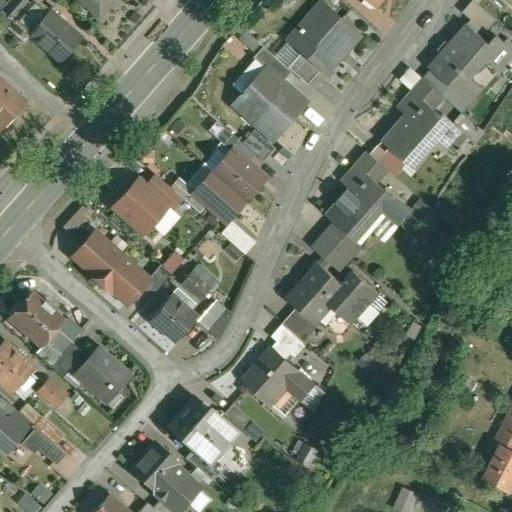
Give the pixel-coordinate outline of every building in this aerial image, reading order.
[(34,5),(28,0),(0,0),(0,7),(15,21),(18,23),(34,5)] [(82,37),(41,0),(35,6),(34,5),(18,23),(15,21),(8,28),(25,42),(31,36),(60,62),(82,37)] [(82,0),(100,16),(114,0),(82,0)] [(360,36),(324,3),(292,39),(305,51),(322,66),(328,72),(360,36)] [(469,22),(431,66),(472,102),(473,101),(462,91),(490,59),(501,69),(511,56),(511,47),(498,35),(492,42),(469,22)] [(292,72),(264,46),(254,57),(256,59),(268,70),(268,69),(283,82),(292,72)] [(322,66),(305,51),(290,67),(308,82),(322,66)] [(256,59),(233,85),(242,93),(244,91),(247,93),(268,70),(256,59)] [(268,70),(247,93),(244,91),(242,93),(242,94),(245,96),(237,105),(273,137),(304,101),(283,82),(268,69),(268,70)] [(27,100),(0,76),(0,128),(1,130),(6,125),(8,127),(15,119),(13,117),(27,100)] [(425,78),(407,99),(415,106),(385,141),(416,168),(429,153),(419,144),(430,130),(456,152),(470,135),(445,113),(444,115),(437,109),(447,97),(425,78)] [(276,147),(255,129),(243,142),(264,161),(276,147)] [(264,178),(233,150),(215,171),(245,199),(264,178)] [(350,172),(358,179),(328,213),(337,221),(360,241),(373,226),(361,216),(374,202),(400,225),(414,209),(388,186),(387,187),(381,182),(391,170),(369,150),(350,172)] [(245,199),(215,171),(196,192),(208,203),(227,220),(245,199)] [(183,198),(157,174),(147,185),(169,205),(169,206),(173,210),(183,198)] [(139,178),(114,205),(145,233),(169,206),(169,205),(147,185),(139,178)] [(196,192),(193,189),(185,199),(200,212),(208,203),(196,192)] [(83,205),(64,226),(72,234),(91,213),(83,205)] [(360,241),(337,221),(325,234),(348,254),(360,241)] [(123,255),(96,231),(75,255),(90,268),(88,271),(100,281),(123,255)] [(348,254),(325,234),(315,246),(340,269),(351,257),(348,254)] [(244,253),(232,243),(226,250),(238,260),(244,253)] [(149,278),(123,255),(100,281),(112,292),(114,289),(129,302),(139,291),(150,278),(149,278)] [(343,282),(320,261),(291,293),(302,303),(319,317),(334,300),(342,307),(355,292),(343,282)] [(162,263),(149,278),(150,278),(139,291),(149,299),(172,272),(162,263)] [(199,263),(183,281),(203,299),(219,280),(199,263)] [(355,292),(342,307),(340,311),(354,323),(374,301),(373,300),(380,292),(355,270),(343,282),(355,292)] [(44,301),(33,291),(21,303),(19,301),(10,311),(12,314),(11,315),(43,344),(47,340),(58,328),(65,320),(53,309),(55,308),(45,300),(44,301)] [(173,292),(150,318),(176,341),(199,315),(173,292)] [(218,300),(200,320),(210,329),(228,309),(218,300)] [(334,300),(319,317),(322,320),(322,319),(328,324),(340,311),(342,307),(334,300)] [(319,317),(302,303),(284,323),(303,340),(322,320),(319,317)] [(303,340),(284,323),(273,335),(293,353),(297,357),(308,345),(303,340)] [(62,332),(58,328),(47,340),(62,353),(73,342),(73,341),(62,331),(62,332)] [(5,340),(0,346),(0,379),(14,392),(36,368),(5,340)] [(84,352),(73,342),(62,353),(52,365),(64,376),(72,367),(71,366),(84,352)] [(274,347),(245,379),(273,403),(288,385),(303,398),(316,384),(288,359),(293,353),(282,343),(277,349),(274,347)] [(130,375),(97,346),(89,356),(84,352),(71,366),(72,367),(103,394),(111,384),(117,390),(130,375)] [(68,395),(49,378),(39,390),(58,406),(68,395)] [(209,406),(205,410),(193,399),(168,426),(193,449),(208,463),(210,461),(207,458),(216,448),(219,450),(237,431),(209,406)] [(252,419),(233,402),(224,413),(243,430),(252,419)] [(25,433),(0,410),(0,446),(7,453),(25,433)] [(511,412),(498,440),(511,447),(511,412)] [(66,454),(36,428),(29,436),(41,447),(39,449),(57,464),(66,454)] [(511,447),(498,440),(486,462),(492,466),(486,477),(511,491),(511,489),(511,447)] [(180,464),(154,442),(142,455),(143,456),(132,468),(149,483),(149,482),(157,488),(157,495),(160,498),(176,511),(177,511),(200,485),(178,466),(180,464)] [(220,470),(210,461),(208,463),(193,449),(186,456),(212,479),(220,470)] [(35,483),(25,493),(36,504),(46,494),(35,483)] [(403,511),(443,511),(447,506),(400,485),(391,506),(403,511)] [(24,511),(28,511),(35,507),(24,492),(15,499),(24,511)] [(130,511),(110,494),(99,507),(96,504),(89,511),(130,511)] [(176,511),(160,498),(152,506),(158,511),(178,511),(177,511),(176,511)] [(158,511),(152,506),(147,502),(139,511),(158,511)]
